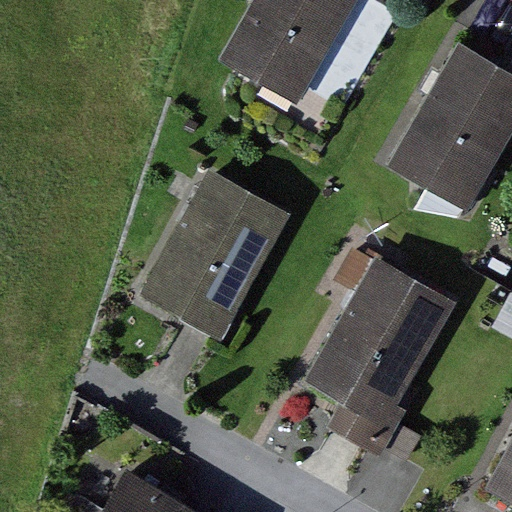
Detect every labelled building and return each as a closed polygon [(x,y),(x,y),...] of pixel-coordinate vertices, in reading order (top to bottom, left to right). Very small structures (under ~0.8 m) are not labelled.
[(355,0),(253,0),(218,63),(295,107),(355,0)] [(389,0),(360,0),(320,65),(352,84),(399,6),(389,0)] [(511,137),(511,76),(457,44),(383,167),(465,215),(511,137)] [(215,337),(283,213),(209,173),(142,297),(215,337)] [(384,425),(452,307),(375,262),(307,380),(384,425)] [(511,499),(511,440),(487,486),(511,499)] [(190,511),(125,474),(102,511),(190,511)]
